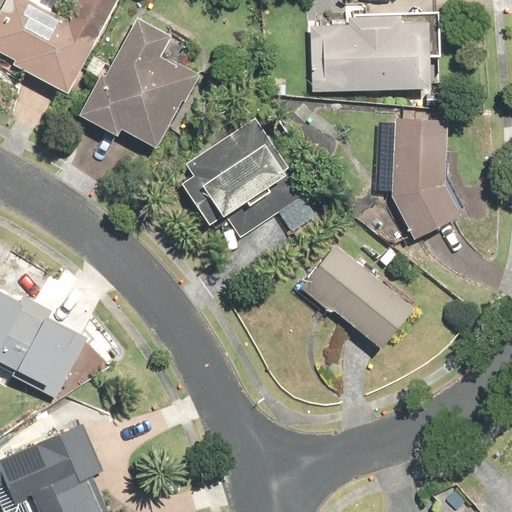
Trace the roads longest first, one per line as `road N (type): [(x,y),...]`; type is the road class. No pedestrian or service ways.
road 1 (residential): [(251,486),(197,357),(145,281),(81,224),(0,174)]
road 2 (residential): [(251,486),(437,421),(476,392),(511,349)]
